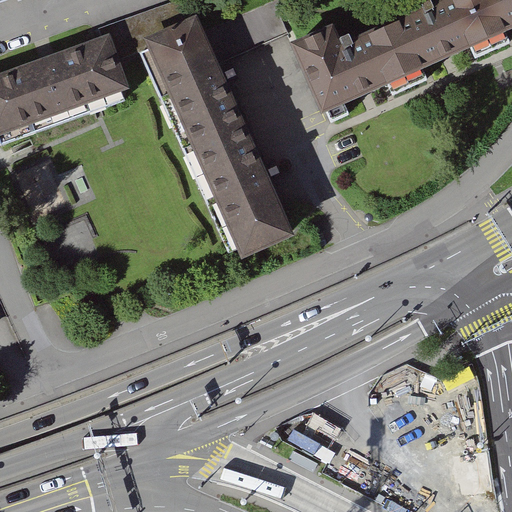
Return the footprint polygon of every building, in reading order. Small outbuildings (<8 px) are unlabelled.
[(492,52),(468,0),(452,0),(433,9),(429,2),(413,9),(416,16),(383,31),(409,89),(426,81),(421,70),(445,59),(470,48),(475,60),(492,52)] [(511,0),(468,0),(492,52),(509,44),(504,33),(511,28),(511,0)] [(212,64),(218,62),(231,56),(233,59),(289,35),(273,1),(199,34),(212,64)] [(149,44),(193,24),(183,2),(100,32),(104,43),(107,42),(114,62),(151,48),(149,44)] [(212,64),(199,34),(194,24),(193,24),(149,44),(151,48),(165,78),(153,83),(160,100),(172,95),(187,129),(176,134),(184,151),(195,146),(197,150),(219,139),(248,126),(229,83),(237,79),(236,75),(234,71),(223,75),(218,62),(212,64)] [(409,89),(383,31),(360,42),(356,35),(340,42),(343,49),(340,50),(331,31),(294,48),(323,113),(325,112),(331,124),(348,116),(343,104),(365,95),(387,85),(392,96),(409,89)] [(42,65),(0,80),(0,144),(1,147),(18,140),(14,128),(49,115),(54,127),(71,121),(67,109),(102,96),(106,109),(124,102),(120,90),(123,88),(114,62),(107,42),(104,43),(56,60),(55,58),(41,63),(42,65)] [(276,240),(288,235),(277,211),(284,208),(272,180),(280,176),(278,172),(276,168),(269,172),(248,126),(219,139),(197,150),(210,181),(199,186),(206,203),(218,198),(233,231),(221,236),(229,254),(241,249),(243,255),(276,240)] [(310,225),(288,235),(276,240),(287,264),(321,248),(310,225)]
